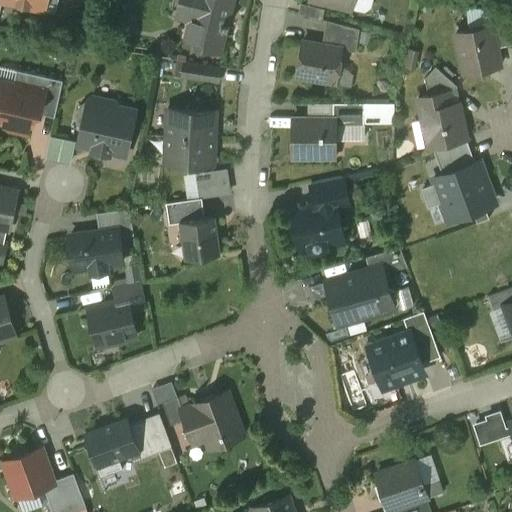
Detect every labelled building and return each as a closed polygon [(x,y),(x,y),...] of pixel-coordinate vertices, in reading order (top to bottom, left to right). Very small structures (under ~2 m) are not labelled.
[(47,0),(3,0),(45,9),(47,0)] [(181,0),(178,16),(190,19),(185,43),(223,51),(228,29),(230,29),(232,25),(229,24),(233,10),(230,9),(232,0),(181,0)] [(511,35),(506,8),(488,7),(492,24),(493,24),(497,46),(511,43),(511,35)] [(361,28),(327,19),(323,43),(343,46),(343,48),(357,50),(361,28)] [(492,24),(457,32),(466,72),(501,65),(497,46),(493,24),(492,24)] [(323,43),(303,40),(298,75),(338,81),(343,48),(343,46),(323,43)] [(221,67),(186,62),(183,75),(219,81),(221,67)] [(458,85),(437,65),(426,77),(430,94),(450,90),(450,93),(458,85)] [(53,76),(18,68),(15,81),(37,87),(46,89),(50,90),(53,76)] [(53,76),(50,90),(46,89),(41,110),(39,111),(56,115),(64,79),(53,76)] [(15,81),(0,77),(0,128),(2,129),(3,125),(28,131),(31,116),(39,111),(41,110),(46,89),(37,87),(15,81)] [(430,94),(419,97),(426,130),(430,129),(433,144),(464,138),(467,137),(460,102),(452,103),(450,93),(450,90),(430,94)] [(115,100),(94,96),(81,103),(78,119),(83,127),(80,143),(95,146),(94,148),(110,152),(111,150),(127,153),(137,109),(117,104),(115,100)] [(365,102),(334,102),(334,117),(337,117),(337,124),(365,124),(365,102)] [(217,109),(169,107),(168,134),(216,137),(217,109)] [(334,117),(293,117),(293,156),(337,156),(337,124),(337,117),(334,117)] [(216,137),(168,134),(167,161),(215,163),(216,137)] [(464,138),(433,144),(444,174),(476,163),(464,138)] [(476,163),(444,174),(437,177),(440,184),(426,189),(431,204),(446,198),(452,217),(474,209),(478,220),(488,217),(484,204),(494,200),(487,182),(481,184),(479,177),(483,175),(479,162),(476,163)] [(228,168),(207,172),(210,194),(231,191),(228,168)] [(207,172),(198,173),(201,196),(210,194),(207,172)] [(342,175),(313,181),(314,183),(311,184),(316,203),(337,199),(339,206),(350,203),(345,177),(343,177),(342,175)] [(19,191),(0,186),(0,224),(10,227),(19,191)] [(203,196),(167,201),(170,222),(181,221),(180,220),(205,216),(203,196)] [(316,203),(292,208),(301,249),(311,247),(311,248),(317,252),(324,250),(328,244),(328,243),(345,240),(339,206),(337,199),(316,203)] [(97,212),(100,230),(119,228),(120,236),(134,234),(130,207),(97,212)] [(205,216),(180,220),(181,221),(186,258),(221,252),(216,215),(205,216)] [(100,230),(70,235),(75,268),(91,266),(92,271),(108,269),(107,263),(124,261),(120,236),(119,228),(100,230)] [(401,246),(367,256),(371,268),(383,265),(385,272),(408,265),(401,246)] [(371,268),(327,280),(339,323),(395,307),(399,300),(396,289),(389,285),(385,272),(383,265),(371,268)] [(146,302),(142,278),(113,286),(117,301),(128,298),(130,306),(146,302)] [(511,286),(489,295),(495,309),(505,305),(505,304),(511,301),(511,286)] [(5,295),(0,296),(0,338),(17,334),(5,295)] [(117,301),(89,308),(98,344),(137,334),(130,306),(128,298),(117,301)] [(441,355),(429,321),(409,328),(411,332),(412,331),(423,362),(441,355)] [(411,332),(370,347),(374,358),(370,359),(379,382),(383,380),(384,384),(425,369),(423,362),(412,331),(411,332)] [(183,406),(182,406),(182,407),(186,417),(195,441),(220,432),(223,440),(244,432),(228,390),(183,406)] [(179,394),(163,400),(171,422),(186,417),(182,407),(182,406),(183,406),(179,394)] [(128,417),(88,435),(103,470),(144,453),(128,417)] [(43,446),(5,460),(17,495),(45,485),(56,481),(55,479),(43,446)] [(415,458),(377,471),(390,509),(428,496),(415,458)] [(75,471),(55,479),(56,481),(45,485),(55,511),(67,511),(87,505),(75,471)] [(298,511),(291,492),(252,505),(254,511),(298,511)]
